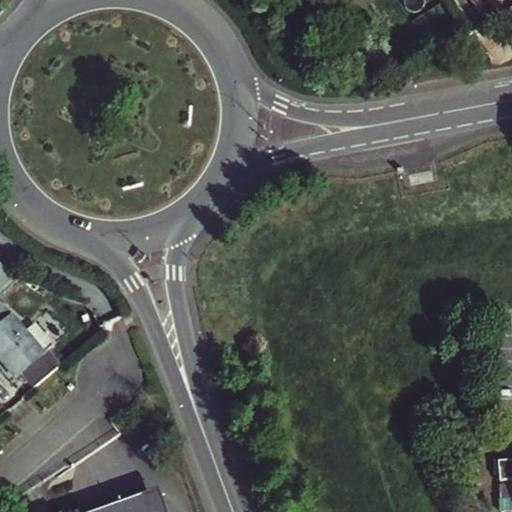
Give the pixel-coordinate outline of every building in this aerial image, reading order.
[(0,293),(14,281),(0,267),(0,293)] [(63,365),(50,350),(55,346),(38,325),(26,334),(0,304),(0,358),(17,377),(22,373),(36,389),(48,378),(63,365)] [(511,483),(511,460),(499,461),(500,484),(511,483)] [(511,483),(500,484),(502,507),(511,506),(511,483)] [(164,511),(155,486),(83,511),(164,511)]
